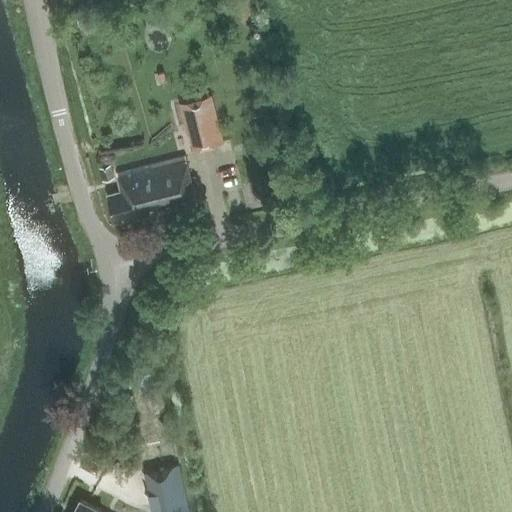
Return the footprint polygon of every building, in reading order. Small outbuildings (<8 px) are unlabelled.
[(211,94),(180,102),(188,134),(195,132),(199,148),(223,141),(211,94)] [(197,205),(185,155),(184,155),(184,156),(117,173),(121,190),(108,194),(115,220),(143,213),(144,218),(197,205)] [(111,164),(99,167),(103,180),(114,177),(111,164)] [(189,511),(179,465),(145,472),(154,511),(189,511)] [(102,511),(103,511),(80,499),(73,511),(102,511)]
